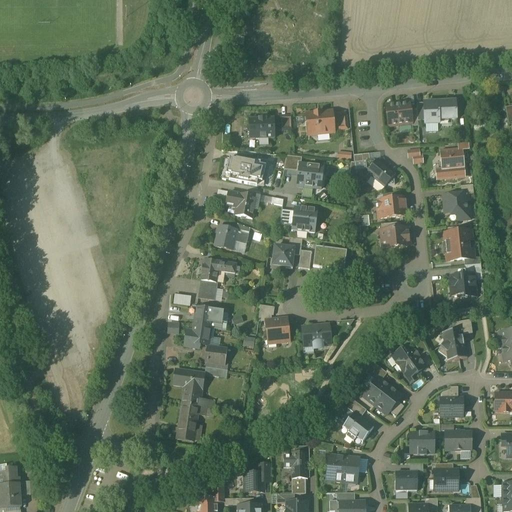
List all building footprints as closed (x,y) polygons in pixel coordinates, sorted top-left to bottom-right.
[(456,103),(437,104),(438,122),(456,121),(456,103)] [(437,104),(423,105),(424,122),(425,126),(439,126),(438,122),(437,104)] [(404,105),(386,107),(389,128),(410,125),(411,125),(409,110),(409,109),(404,105)] [(423,105),(416,105),(416,110),(417,123),(424,122),(423,105)] [(416,110),(409,110),(411,125),(410,125),(411,128),(418,128),(417,123),(416,110)] [(332,113),(306,116),(308,137),(334,135),(334,132),(332,115),(332,113)] [(345,114),(332,115),(334,132),(347,131),(345,114)] [(292,118),(279,118),(280,132),(292,132),(292,118)] [(273,120),(250,121),(251,141),(274,140),(273,120)] [(458,152),(439,154),(441,171),(441,173),(457,171),(464,170),(462,152),(462,151),(458,152)] [(351,156),(337,154),(336,162),(350,164),(351,156)] [(410,155),(411,166),(423,165),(422,154),(410,155)] [(369,156),(354,157),(354,164),(365,163),(370,162),(369,156)] [(283,171),(298,173),(299,165),(301,165),(302,159),(286,157),(283,171)] [(229,159),(225,176),(230,177),(229,182),(241,184),(242,183),(244,183),(244,185),(256,187),(257,182),(262,183),(265,167),(260,166),(260,164),(234,159),(234,160),(229,159)] [(384,169),(376,162),(375,163),(373,162),(370,162),(365,163),(366,171),(368,172),(366,175),(384,190),(386,187),(394,186),(393,178),(396,176),(386,168),(384,169)] [(299,165),(298,173),(296,189),(320,191),(323,168),(301,165),(299,165)] [(457,171),(441,173),(441,171),(435,172),(436,182),(458,180),(457,171)] [(83,179),(82,200),(106,201),(106,190),(104,190),(105,180),(83,179)] [(473,187),(460,188),(461,196),(467,195),(468,196),(473,195),(473,187)] [(255,200),(228,194),(225,208),(235,210),(234,217),(251,221),(255,200)] [(461,196),(443,198),(445,215),(460,214),(461,222),(470,221),(468,196),(467,195),(461,196)] [(282,207),(283,201),(263,197),(262,203),(282,207)] [(404,200),(378,203),(379,212),(377,212),(378,221),(406,218),(404,200)] [(315,235),(318,211),(294,209),(292,220),(292,228),(291,232),(315,235)] [(292,228),(292,220),(289,220),(290,213),(281,212),(280,226),(292,228)] [(251,221),(234,217),(233,224),(237,225),(250,230),(256,232),(258,223),(251,221)] [(250,230),(237,225),(235,231),(220,228),(215,248),(231,252),(233,243),(246,246),(250,230)] [(407,230),(381,232),(382,242),(383,242),(386,244),(387,250),(409,248),(407,230)] [(459,234),(447,236),(448,242),(445,243),(446,256),(449,256),(450,263),(464,261),(474,260),(473,251),(469,252),(467,234),(471,234),(471,233),(459,234)] [(302,241),(290,240),(288,250),(294,250),(293,256),(300,257),(300,252),(302,241)] [(288,250),(275,248),(272,267),(284,268),(283,269),(292,270),(293,262),(292,262),(293,256),(294,250),(288,250)] [(338,251),(315,249),(313,268),(328,270),(329,266),(345,268),(346,259),(337,257),(338,251)] [(311,254),(300,252),(300,257),(298,270),(309,271),(311,254)] [(474,260),(464,261),(464,268),(480,266),(481,266),(480,259),(474,260)] [(236,267),(204,262),(201,283),(217,285),(219,274),(235,276),(236,267)] [(480,266),(466,268),(467,277),(473,276),(474,282),(482,281),(480,266)] [(467,277),(450,278),(451,282),(449,282),(450,288),(455,288),(456,297),(465,296),(465,299),(476,298),(474,282),(473,276),(467,277)] [(201,283),(198,300),(216,303),(219,285),(217,285),(201,283)] [(190,306),(190,297),(173,296),(172,305),(190,306)] [(274,309),(260,307),(258,324),(265,323),(265,322),(271,322),(271,317),(273,317),(274,309)] [(223,312),(196,309),(194,327),(214,330),(226,332),(226,331),(226,324),(222,323),(223,312)] [(287,323),(276,324),(275,321),(271,322),(265,322),(265,323),(267,342),(273,342),(275,345),(276,345),(283,344),(283,342),(283,341),(289,340),(287,323)] [(470,321),(455,324),(455,326),(451,333),(461,331),(462,337),(472,335),(470,321)] [(354,322),(343,323),(344,323),(345,335),(354,322)] [(179,325),(168,325),(167,335),(178,336),(179,325)] [(214,330),(194,327),(193,333),(187,332),(184,348),(199,350),(200,346),(208,347),(210,339),(213,339),(214,332),(214,330)] [(317,328),(311,328),(311,330),(302,331),(304,347),(313,346),(313,349),(322,348),(322,345),(330,345),(328,329),(317,330),(317,328)] [(451,333),(441,334),(441,335),(443,335),(444,344),(443,344),(440,349),(447,354),(449,362),(446,362),(447,363),(467,359),(467,358),(466,359),(463,347),(465,346),(464,345),(463,346),(462,337),(461,331),(451,333)] [(511,331),(501,333),(502,340),(500,340),(502,349),(511,346),(511,331)] [(419,337),(409,339),(421,356),(427,353),(419,337)] [(246,350),(254,351),(255,339),(247,338),(246,350)] [(511,346),(502,349),(503,357),(505,357),(506,363),(510,363),(511,362),(511,346)] [(409,347),(392,358),(397,365),(396,367),(402,375),(403,374),(408,381),(425,369),(417,359),(418,358),(415,353),(414,354),(409,347)] [(227,350),(213,348),(213,351),(206,350),(206,353),(208,353),(208,355),(207,355),(206,363),(225,366),(227,350)] [(387,375),(373,365),(365,375),(376,383),(378,380),(381,382),(387,375)] [(221,371),(205,369),(204,377),(220,379),(221,371)] [(199,375),(175,372),(173,387),(184,388),(182,406),(198,409),(199,401),(200,391),(201,391),(202,384),(198,383),(199,375)] [(376,383),(363,398),(375,408),(390,389),(381,382),(378,380),(376,383)] [(390,389),(375,408),(387,417),(389,414),(397,403),(401,398),(390,389)] [(455,389),(450,389),(450,391),(442,394),(442,400),(456,400),(455,389)] [(511,395),(494,395),(494,413),(501,413),(501,415),(509,415),(509,413),(511,413),(511,395)] [(442,400),(440,400),(440,419),(462,419),(462,400),(456,400),(442,400)] [(213,403),(199,401),(198,409),(212,411),(213,403)] [(366,412),(353,402),(347,410),(353,415),(353,414),(354,415),(360,420),(366,412)] [(404,409),(397,403),(389,414),(396,419),(404,409)] [(198,409),(182,406),(179,424),(196,427),(197,418),(198,409)] [(212,411),(198,409),(197,418),(212,420),(214,411),(212,411)] [(353,415),(342,429),(343,429),(349,433),(347,435),(355,441),(356,439),(362,443),(361,443),(362,444),(373,429),(372,429),(360,420),(354,415),(353,414),(353,415)] [(196,427),(179,424),(177,440),(194,442),(196,427)] [(440,427),(427,427),(427,435),(434,435),(434,440),(440,440),(440,427)] [(427,435),(409,435),(409,456),(417,456),(417,457),(418,457),(418,454),(425,454),(425,457),(426,457),(426,456),(434,456),(434,440),(434,435),(427,435)] [(470,435),(446,435),(446,452),(455,452),(455,453),(461,453),(461,452),(470,452),(470,435)] [(511,436),(502,437),(502,449),(507,449),(507,457),(511,457),(511,436)] [(333,447),(316,443),(316,452),(332,454),(333,447)] [(294,448),(294,454),(283,455),(283,470),(291,470),(291,481),(305,481),(305,469),(309,469),(309,448),(294,448)] [(345,459),(328,458),(327,470),(332,470),(331,483),(342,484),(345,459)] [(359,460),(345,459),(342,484),(356,485),(359,460)] [(270,484),(270,466),(257,466),(257,475),(263,475),(263,484),(270,484)] [(423,466),(409,466),(409,474),(417,474),(417,477),(423,477),(423,466)] [(15,470),(7,471),(6,467),(0,467),(0,487),(0,488),(0,487),(19,486),(19,484),(19,481),(16,481),(15,470)] [(435,472),(434,472),(434,493),(458,493),(458,472),(453,472),(435,472)] [(417,477),(417,474),(409,474),(395,474),(395,482),(394,482),(394,492),(407,492),(407,494),(417,494),(417,477)] [(257,475),(244,475),(244,494),(259,494),(259,493),(262,490),(263,490),(263,484),(263,475),(257,475)] [(306,496),(305,481),(291,481),(292,496),(294,496),(306,496)] [(19,484),(19,486),(20,486),(21,497),(30,496),(30,483),(19,484)] [(511,484),(503,485),(503,492),(501,492),(501,500),(511,499),(511,484)] [(19,486),(0,487),(0,488),(1,501),(0,501),(0,510),(17,509),(19,509),(18,498),(21,498),(21,497),(20,486),(19,486)] [(224,487),(216,487),(216,491),(212,491),(212,500),(217,500),(217,505),(224,505),(224,487)] [(354,495),(336,495),(336,505),(339,505),(339,504),(354,504),(354,495)] [(292,496),(276,496),(276,505),(286,505),(286,504),(294,504),(294,496),(292,496)] [(511,511),(511,499),(501,500),(501,507),(503,507),(502,511),(511,511)] [(212,500),(197,500),(197,511),(217,511),(217,505),(217,500),(212,500)] [(480,511),(480,500),(465,501),(465,507),(470,507),(469,511),(480,511)] [(437,511),(437,501),(425,501),(425,507),(428,507),(427,511),(437,511)]
